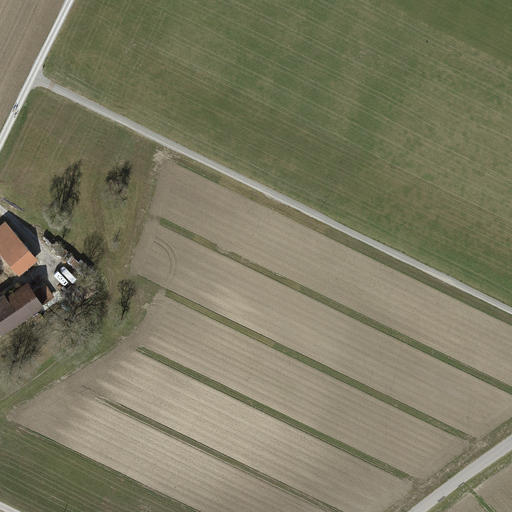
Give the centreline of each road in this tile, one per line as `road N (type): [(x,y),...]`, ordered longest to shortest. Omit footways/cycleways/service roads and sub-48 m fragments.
road 1 (track): [(33,77),(511,315)]
road 2 (track): [(0,147),(71,0)]
